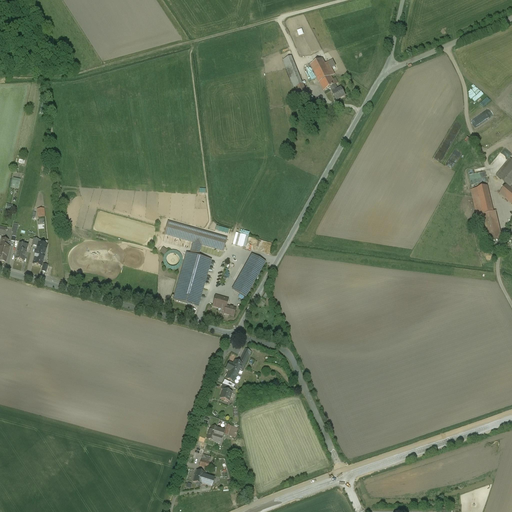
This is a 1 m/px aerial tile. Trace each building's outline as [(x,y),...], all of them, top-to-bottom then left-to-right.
[(322,59),(310,65),(313,71),(309,73),(315,84),(319,82),(324,91),(330,87),(335,85),(335,84),(331,77),(335,75),(328,62),(325,64),(322,59)] [(302,85),(296,69),(288,72),(300,102),(310,98),(305,84),(302,85)] [(341,89),(338,90),(335,85),(330,87),(333,93),(332,93),(336,101),(345,96),(341,89)] [(511,160),(510,159),(496,176),(507,185),(511,188),(511,160)] [(471,180),(484,177),(483,173),(486,172),(485,168),(469,171),(471,180)] [(20,180),(14,179),(12,187),(18,188),(20,180)] [(511,188),(507,185),(499,194),(511,204),(511,188)] [(487,186),(471,190),(478,216),(483,215),(488,214),(493,213),(487,186)] [(91,200),(99,202),(101,196),(93,193),(91,200)] [(494,218),(489,219),(488,214),(483,215),(489,242),(494,241),(493,236),(498,234),(494,218)] [(226,239),(168,223),(165,235),(223,251),(226,239)] [(243,235),(240,247),(246,249),(249,237),(243,235)] [(2,239),(0,248),(0,249),(0,260),(6,262),(9,247),(6,246),(6,243),(7,244),(8,241),(2,239)] [(25,245),(20,244),(17,253),(17,254),(16,259),(24,262),(26,252),(23,251),(25,245)] [(37,249),(35,258),(35,259),(33,264),(41,266),(44,257),(41,256),(43,250),(37,249)] [(176,252),(173,251),(170,252),(167,253),(165,256),(163,259),(163,262),(164,265),(166,268),(169,270),(172,270),(176,270),(179,268),(181,266),(182,263),(182,259),(181,256),(179,254),(176,252)] [(211,261),(187,254),(180,277),(173,301),(198,308),(211,261)] [(252,259),(237,287),(248,293),(264,265),(252,259)] [(248,293),(237,287),(234,292),(245,298),(248,293)] [(236,309),(226,306),(228,300),(216,296),(213,307),(223,309),(222,310),(224,311),(224,314),(234,317),(236,309)] [(251,353),(246,350),(243,356),(248,358),(251,353)] [(248,358),(243,356),(240,361),(243,362),(242,364),(242,365),(240,369),(242,371),(248,358)] [(233,365),(230,363),(226,370),(230,372),(237,375),(240,369),(242,365),(242,364),(235,361),(233,365)] [(237,375),(230,372),(226,379),(233,382),(237,375)] [(228,392),(223,390),(223,391),(220,399),(229,402),(232,393),(228,392)] [(219,420),(211,418),(208,427),(211,428),(211,427),(217,429),(219,420)] [(227,423),(219,420),(217,429),(218,430),(217,433),(222,434),(223,435),(226,425),(227,423)] [(226,425),(223,435),(230,437),(233,427),(226,425)] [(217,429),(211,427),(211,428),(207,439),(214,442),(215,438),(217,438),(218,434),(217,434),(217,433),(218,430),(217,429)] [(218,434),(217,438),(215,438),(214,442),(214,443),(219,444),(222,434),(217,433),(217,434),(218,434)] [(202,461),(201,461),(199,466),(202,467),(208,469),(209,463),(202,461)] [(205,474),(197,471),(193,482),(201,484),(202,484),(211,487),(213,479),(204,476),(205,474)]
